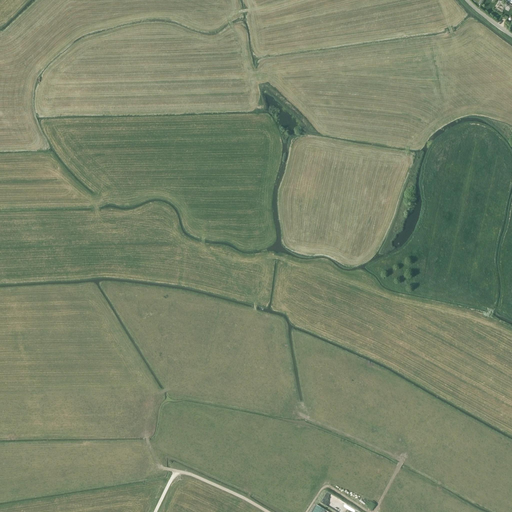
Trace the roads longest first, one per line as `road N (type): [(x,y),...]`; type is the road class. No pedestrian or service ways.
road 1 (track): [(403,457),(299,414),(282,323),(255,311),(200,244),(204,233)]
road 2 (track): [(266,511),(152,455),(145,435),(158,395),(176,385)]
